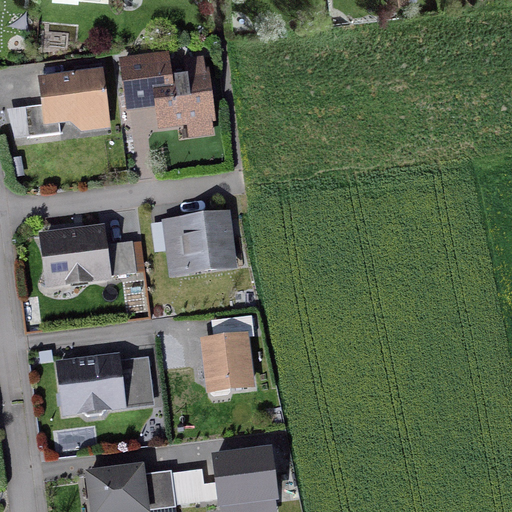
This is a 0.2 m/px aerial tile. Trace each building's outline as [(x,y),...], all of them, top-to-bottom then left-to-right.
[(160,126),(209,120),(203,77),(166,82),(163,59),(121,65),(125,97),(155,93),(160,126)] [(57,122),(103,117),(98,77),(40,84),(43,107),(22,110),(25,140),(58,136),(57,122)] [(230,269),(223,218),(180,224),(183,249),(186,274),(230,269)] [(102,233),(37,241),(44,295),(108,287),(102,233)] [(227,390),(248,387),(242,340),(203,345),(208,386),(226,384),(227,390)] [(115,366),(115,361),(57,368),(63,415),(79,413),(85,418),(100,417),(105,410),(120,408),(119,395),(148,391),(145,362),(115,366)] [(223,511),(253,511),(275,509),(268,461),(217,468),(223,511)] [(145,511),(142,475),(86,481),(88,511),(145,511)]
